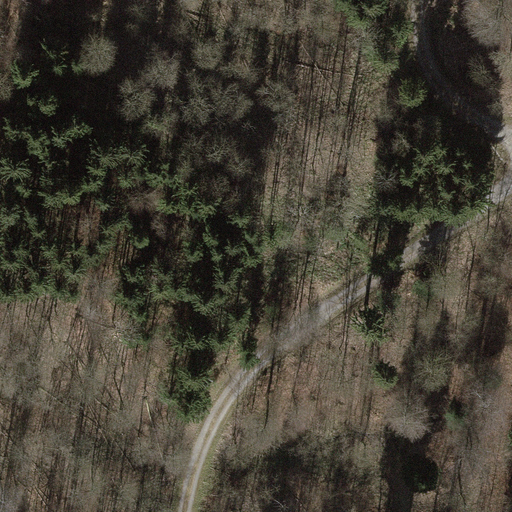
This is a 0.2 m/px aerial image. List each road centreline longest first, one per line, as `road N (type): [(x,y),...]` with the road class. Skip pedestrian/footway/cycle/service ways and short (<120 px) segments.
road 1 (track): [(185,511),(208,434),(251,370),(511,181)]
road 2 (track): [(511,142),(433,76),(418,0)]
